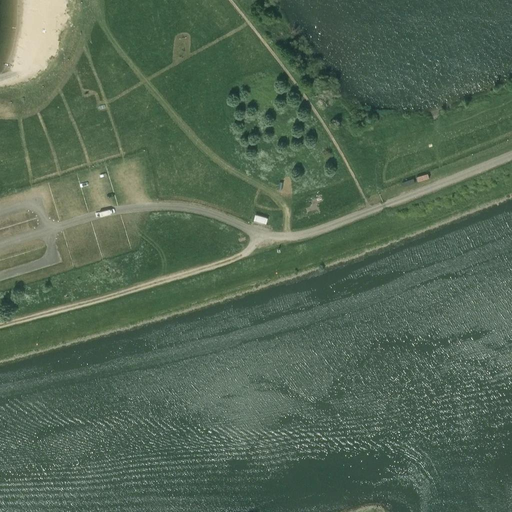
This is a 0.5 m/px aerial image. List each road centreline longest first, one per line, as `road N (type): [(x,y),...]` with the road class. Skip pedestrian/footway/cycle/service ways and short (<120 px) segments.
road 1 (unclassified): [(0,245),(98,215),(164,206),(297,237),(511,155)]
road 2 (track): [(264,235),(234,258),(0,324)]
